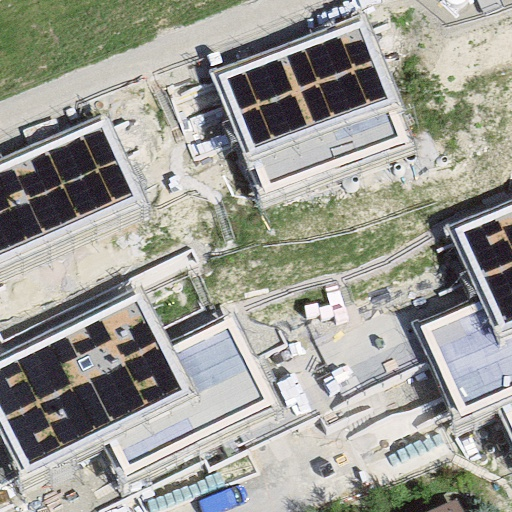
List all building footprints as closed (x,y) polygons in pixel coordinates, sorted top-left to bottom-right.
[(362,26),(226,77),(268,188),(404,138),(362,26)] [(106,124),(0,169),(0,259),(141,199),(106,124)] [(511,209),(463,231),(493,299),(426,327),(464,415),(502,399),(511,420),(511,209)] [(140,295),(0,364),(0,414),(28,470),(109,430),(129,472),(273,401),(234,321),(169,353),(140,295)] [(463,511),(458,502),(441,511),(463,511)]
